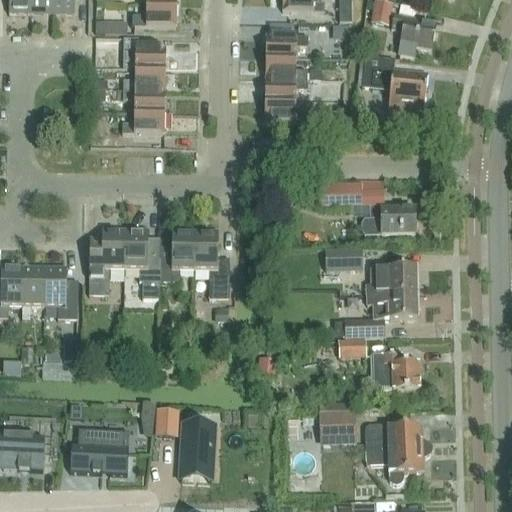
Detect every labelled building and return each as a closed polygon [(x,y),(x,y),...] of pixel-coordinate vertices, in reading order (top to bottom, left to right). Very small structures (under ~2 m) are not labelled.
[(30,18),(30,0),(8,0),(8,18),(30,18)] [(30,0),(30,18),(52,18),(52,0),(30,0)] [(52,0),(52,18),(74,19),(74,0),(52,0)] [(176,0),(145,0),(145,9),(176,9),(176,0)] [(312,0),(282,0),(282,16),(324,17),(324,6),(312,6),(312,0)] [(408,0),(441,9),(443,0),(408,0)] [(393,9),(374,5),(370,27),(389,31),(393,9)] [(352,8),(339,8),(339,26),(352,26),(352,8)] [(176,9),(145,9),(145,20),(134,20),(134,31),(176,32),(176,9)] [(430,55),(435,31),(414,27),(415,24),(393,20),(390,33),(402,35),(400,49),(430,55)] [(96,27),(96,39),(104,39),(104,27),(96,27)] [(335,30),(335,45),(349,45),(349,30),(335,30)] [(265,40),(265,62),(295,62),(295,51),(307,51),(307,40),(265,40)] [(134,62),(134,73),(165,74),(165,51),(156,51),(138,51),(123,51),(123,61),(134,62)] [(372,87),(372,91),(390,93),(387,113),(387,114),(407,117),(408,112),(423,114),(427,80),(391,76),(393,63),(364,60),(362,86),(372,87)] [(295,62),(265,62),(265,84),(306,84),(307,74),(295,74),(295,62)] [(165,74),(134,73),(134,85),(123,84),(122,94),(164,95),(165,74)] [(320,84),(320,74),(309,74),(309,84),(320,84)] [(306,84),(265,84),(264,105),(295,106),(295,94),(306,94),(306,84)] [(107,93),(107,85),(95,85),(95,93),(107,93)] [(164,95),(122,94),(122,105),(134,105),(133,116),(164,117),(164,95)] [(95,95),(95,107),(104,107),(104,95),(95,95)] [(295,106),(264,105),(264,127),(306,128),(306,117),(294,117),(295,106)] [(164,117),(133,116),(133,128),(122,127),(122,138),(164,139),(164,117)] [(340,138),(340,118),(326,118),(326,138),(337,138),(340,138)] [(382,185),(360,186),(361,189),(361,197),(382,196),(382,186),(382,185)] [(266,203),(283,214),(295,198),(277,186),(266,203)] [(365,240),(381,240),(415,239),(414,213),(381,214),(381,209),(383,209),(382,196),(361,197),(361,189),(323,191),(323,211),(369,210),(369,224),(364,224),(361,229),(362,236),(365,240)] [(124,274),(125,235),(102,234),(101,262),(89,262),(89,298),(109,299),(109,274),(124,274)] [(125,235),(124,274),(139,275),(139,287),(142,287),(142,304),(159,304),(159,287),(159,263),(147,263),(148,235),(125,235)] [(179,275),(194,276),(195,236),(172,235),(171,263),(159,263),(159,287),(179,287),(179,275)] [(195,236),(194,276),(209,276),(209,288),(209,304),(229,305),(229,264),(217,264),(218,236),(195,236)] [(325,256),(326,276),(362,275),(361,255),(325,256)] [(0,299),(0,323),(8,323),(8,312),(22,312),(23,272),(1,271),(0,299)] [(30,312),(43,312),(44,272),(23,272),(22,312),(22,324),(30,324),(30,312)] [(44,272),(43,312),(57,312),(57,324),(77,325),(78,296),(66,295),(66,272),(44,272)] [(366,300),(381,299),(388,299),(416,298),(416,272),(387,273),(370,273),(371,289),(366,289),(366,300)] [(344,325),(344,327),(334,327),(334,342),(344,342),(344,343),(384,342),(384,325),(417,324),(416,298),(388,299),(381,299),(366,300),(367,310),(373,310),(373,324),(344,325)] [(227,326),(227,314),(218,313),(218,325),(227,326)] [(339,362),(365,361),(365,345),(338,346),(339,362)] [(64,347),(64,364),(75,365),(75,348),(64,347)] [(21,352),(21,368),(31,368),(32,352),(21,352)] [(152,358),(128,356),(127,370),(151,372),(152,358)] [(401,358),(381,359),(369,359),(370,392),(376,396),(419,394),(418,367),(402,368),(401,358)] [(278,383),(280,362),(260,360),(258,381),(278,383)] [(79,422),(80,410),(70,410),(69,422),(79,422)] [(353,416),(321,416),(321,440),(353,440),(353,416)] [(175,442),(176,417),(160,417),(159,441),(175,442)] [(183,427),(180,475),(211,476),(214,429),(183,427)] [(71,445),(69,477),(127,480),(128,448),(122,448),(123,432),(78,429),(77,446),(71,445)] [(386,429),(370,430),(369,430),(368,430),(366,431),(366,432),(365,433),(365,434),(364,434),(364,436),(365,456),(432,453),(432,451),(432,450),(431,449),(429,447),(428,446),(426,446),(425,445),(422,445),(422,434),(420,434),(420,431),(387,432),(386,429)] [(0,431),(0,464),(17,465),(17,472),(42,473),(44,439),(34,439),(34,433),(0,431)] [(423,461),(425,461),(426,461),(428,460),(429,459),(430,458),(431,457),(432,455),(432,453),(365,456),(366,470),(387,469),(388,484),(388,485),(389,486),(390,487),(390,488),(391,488),(392,489),(394,489),(396,490),(397,489),(399,489),(400,488),(401,487),(402,486),(403,485),(403,484),(403,483),(403,482),(403,477),(422,476),(422,473),(424,473),(423,461)]
